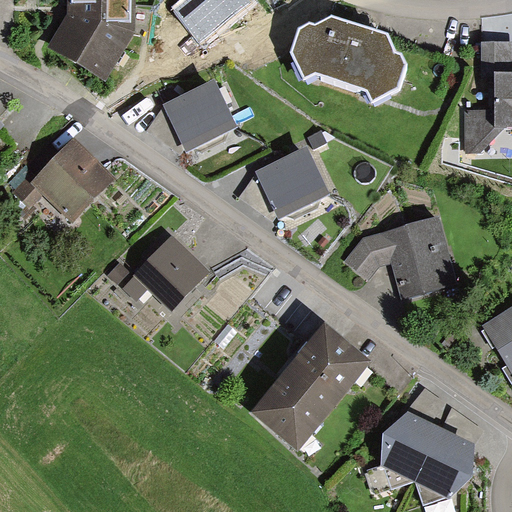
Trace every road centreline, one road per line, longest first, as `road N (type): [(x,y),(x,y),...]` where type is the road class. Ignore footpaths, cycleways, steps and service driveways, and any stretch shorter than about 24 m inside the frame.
road 1 (residential): [(0,70),(511,425)]
road 2 (residential): [(373,0),(434,9),(511,3)]
